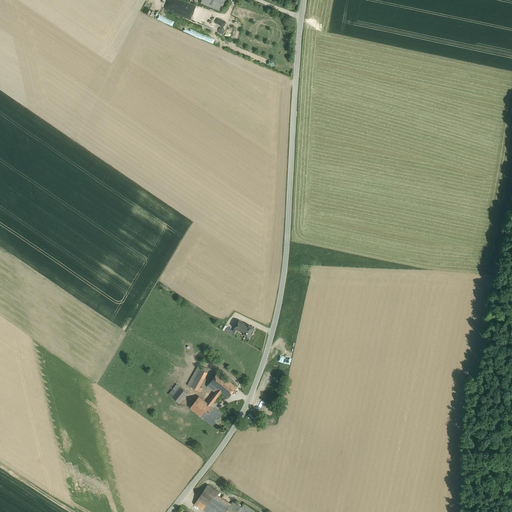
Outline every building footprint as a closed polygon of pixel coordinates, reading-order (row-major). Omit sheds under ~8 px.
[(225,0),(202,0),(201,3),(221,11),(225,0)] [(233,16),(224,37),(229,39),(238,18),(233,16)] [(220,44),(229,23),(222,20),(214,41),(220,44)] [(243,333),(247,325),(239,320),(234,328),(243,333)] [(247,325),(243,333),(243,334),(249,338),(255,329),(248,325),(247,325)] [(193,375),(187,385),(200,392),(202,388),(200,387),(209,370),(204,367),(202,370),(197,368),(195,371),(193,375)] [(218,373),(210,383),(218,389),(222,392),(229,398),(237,387),(218,373)] [(218,389),(210,383),(207,386),(215,393),(218,389)] [(176,392),(172,397),(180,403),(188,393),(180,387),(176,392)] [(215,393),(207,403),(211,406),(214,402),(222,392),(218,389),(215,393)] [(207,403),(199,397),(190,408),(213,426),(222,415),(213,408),(211,406),(207,403)] [(205,489),(230,506),(231,504),(218,494),(219,492),(208,485),(205,489)] [(230,506),(205,489),(195,504),(206,511),(215,511),(216,511),(225,511),(229,508),(230,506)] [(230,506),(229,508),(235,511),(237,511),(241,507),(233,501),(231,504),(230,506)]
